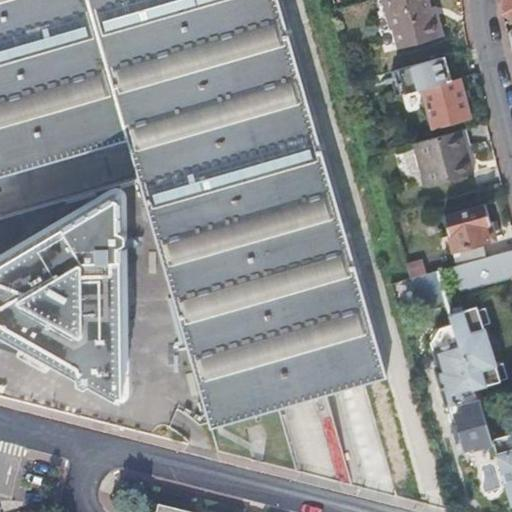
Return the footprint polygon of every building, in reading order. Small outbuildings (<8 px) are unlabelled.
[(135,180),(205,429),(382,381),(275,0),(0,0),(0,175),(124,140),(135,180)] [(425,0),(379,0),(388,31),(391,30),(397,51),(441,39),(435,17),(430,18),(428,9),(425,0)] [(511,50),(511,48),(511,0),(502,0),(502,15),(511,21),(511,31),(507,34),(511,50)] [(402,69),(409,93),(449,81),(444,56),(402,69)] [(449,81),(409,93),(412,103),(423,100),(431,128),(468,118),(457,79),(449,81)] [(460,130),(414,143),(426,187),(472,173),(460,130)] [(111,189),(0,251),(0,340),(1,341),(5,336),(23,346),(20,352),(37,361),(40,356),(70,373),(70,380),(110,403),(115,404),(118,402),(122,399),(123,395),(122,199),(121,195),(117,191),(114,190),(111,189)] [(443,217),(457,267),(484,259),(480,244),(488,241),(484,226),(489,225),(484,205),(443,217)] [(484,226),(488,241),(493,240),(489,225),(484,226)] [(457,267),(451,268),(458,292),(511,276),(511,250),(484,259),(457,267)] [(410,280),(425,276),(422,266),(407,271),(410,280)] [(419,307),(444,300),(439,283),(435,273),(425,276),(410,280),(419,307)] [(476,308),(449,316),(451,325),(471,390),(471,391),(499,383),(499,382),(506,380),(502,364),(494,366),(482,327),(489,325),(484,309),(477,312),(476,308)] [(471,390),(451,325),(439,329),(430,343),(433,356),(443,353),(447,366),(436,369),(447,407),(460,403),(463,413),(449,417),(459,450),(472,447),(473,449),(491,443),(490,440),(480,402),(479,403),(471,391),(471,390)] [(447,407),(436,369),(434,369),(445,407),(447,407)] [(511,434),(490,440),(491,443),(509,505),(511,504),(511,434)]
